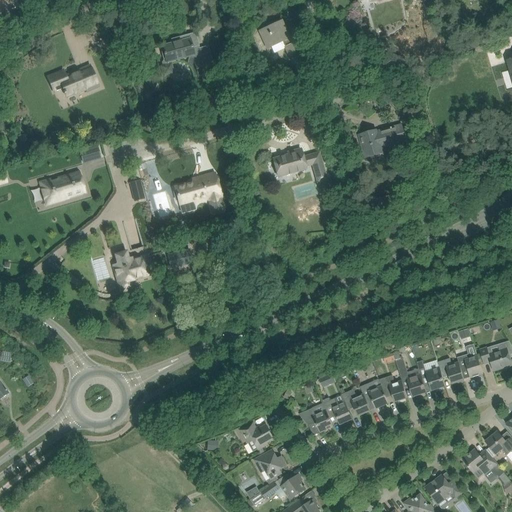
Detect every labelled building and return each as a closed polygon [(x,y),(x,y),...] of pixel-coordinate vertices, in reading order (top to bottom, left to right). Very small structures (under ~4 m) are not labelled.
[(259,31),(263,40),(266,48),(282,42),(289,57),(301,52),(292,32),(287,34),(281,21),(259,31)] [(194,55),(193,48),(199,46),(196,32),(180,37),(181,41),(162,46),(166,60),(164,61),(162,64),(163,65),(162,66),(164,76),(174,73),(171,61),(194,55)] [(468,49),(474,68),(490,63),(484,44),(468,49)] [(194,62),(198,76),(215,71),(211,57),(194,62)] [(54,92),(63,88),(67,97),(86,89),(87,92),(99,87),(90,65),(78,70),(79,72),(66,78),(63,71),(48,77),(54,92)] [(361,99),(365,111),(390,103),(386,91),(361,99)] [(128,104),(121,105),(125,120),(131,118),(128,104)] [(407,142),(405,135),(402,125),(377,132),(376,131),(359,135),(365,158),(383,154),(382,149),(407,142)] [(287,153),(288,155),(273,159),(278,176),(306,168),(306,166),(313,164),(318,182),(327,180),(322,163),(319,153),(303,157),(301,149),(287,153)] [(51,179),(39,182),(46,204),(64,199),(64,198),(85,192),(79,172),(57,178),(58,180),(51,182),(51,179)] [(193,182),(174,187),(179,205),(180,205),(182,213),(196,210),(194,203),(208,200),(212,214),(225,210),(220,196),(222,196),(217,180),(204,183),(203,179),(193,182)] [(140,181),(131,183),(132,189),(141,187),(140,181)] [(348,215),(345,203),(337,205),(340,217),(348,215)] [(113,265),(121,292),(133,289),(131,281),(135,280),(134,279),(151,274),(143,247),(115,255),(118,264),(113,265)] [(191,264),(187,250),(168,255),(171,269),(191,264)] [(501,328),(499,320),(490,323),(492,331),(501,328)] [(471,335),(469,329),(461,332),(462,338),(471,335)] [(443,343),(441,337),(433,339),(435,346),(443,343)] [(480,351),(481,355),(484,364),(491,362),(494,371),(502,369),(504,370),(508,369),(509,367),(511,365),(511,364),(509,356),(507,349),(489,355),(487,349),(480,351)] [(0,357),(0,360),(10,363),(12,354),(1,352),(0,357)] [(401,376),(402,381),(404,388),(410,386),(413,397),(419,395),(419,397),(425,395),(424,393),(426,393),(425,389),(421,375),(409,379),(407,374),(408,374),(404,359),(401,359),(399,352),(394,353),(396,361),(401,376)] [(458,358),(459,363),(461,370),(468,368),(471,379),(476,377),(476,378),(482,376),(482,375),(483,375),(480,365),(478,357),(470,359),(469,355),(458,358)] [(450,359),(438,363),(439,368),(443,378),(449,376),(452,385),(457,383),(458,384),(462,383),(463,381),(464,381),(461,370),(459,363),(452,365),(450,359)] [(417,363),(421,375),(425,389),(431,387),(432,391),(438,389),(443,389),(444,387),(445,387),(443,378),(439,368),(438,363),(437,360),(424,365),(423,361),(417,363)] [(374,370),(370,361),(364,364),(368,373),(374,370)] [(332,373),(319,379),(322,387),(335,382),(332,373)] [(379,380),(382,387),(389,385),(395,403),(408,399),(404,388),(402,381),(395,384),(393,376),(379,380)] [(389,404),(382,387),(379,380),(360,388),(363,395),(366,401),(372,399),(376,409),(389,404)] [(0,399),(3,397),(4,397),(6,396),(6,395),(8,393),(0,381),(0,399)] [(292,393),(288,391),(287,390),(287,391),(284,398),(289,400),(292,393)] [(342,395),(345,403),(347,408),(354,406),(359,417),(371,411),(366,401),(363,395),(357,398),(354,390),(346,393),(342,395)] [(323,401),(324,404),(329,416),(335,413),(340,425),(352,419),(347,408),(345,403),(339,406),(336,399),(331,401),(329,398),(323,401)] [(329,416),(324,404),(313,409),(304,412),(299,415),(309,426),(316,423),(320,433),(334,427),(329,416)] [(253,423),(245,428),(240,431),(248,444),(253,441),(259,450),(260,450),(268,445),(267,443),(274,439),(266,425),(257,430),(253,423)] [(508,456),(511,452),(511,438),(506,442),(498,432),(485,442),(492,450),(497,455),(503,450),(508,456)] [(208,441),(207,449),(215,450),(216,442),(208,441)] [(463,460),(474,474),(479,480),(491,470),(498,478),(499,477),(505,484),(504,485),(508,491),(509,490),(511,493),(511,482),(497,465),(494,461),(486,451),(480,456),(475,450),(463,460)] [(273,451),(264,456),(256,461),(262,473),(266,471),(271,479),(281,473),(279,470),(286,466),(281,458),(277,459),(273,451)] [(280,479),(270,486),(251,500),(255,506),(266,499),(282,487),(291,500),(298,496),(306,490),(300,482),(302,480),(298,475),(284,485),(280,479)] [(438,505),(439,504),(441,508),(445,509),(448,506),(448,502),(446,499),(452,494),(456,498),(462,494),(453,481),(448,485),(442,476),(432,484),(430,484),(427,486),(427,487),(426,488),(438,505)] [(405,504),(410,511),(435,511),(431,506),(429,507),(427,504),(421,496),(414,500),(413,499),(413,500),(412,499),(405,504)] [(182,510),(183,511),(184,511),(193,505),(187,498),(178,507),(180,508),(180,509),(182,510)] [(320,511),(316,506),(318,505),(314,499),(307,504),(302,498),(282,511),(320,511)]
